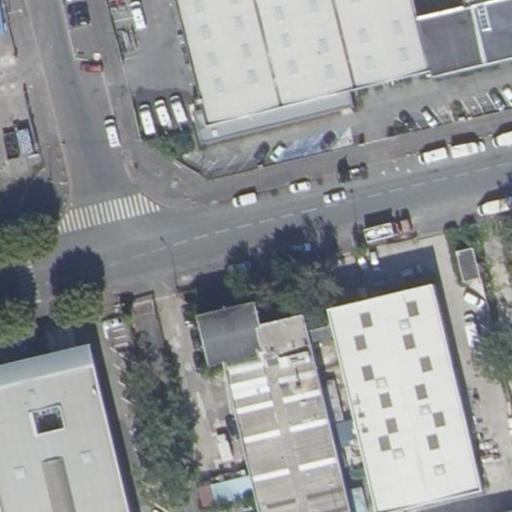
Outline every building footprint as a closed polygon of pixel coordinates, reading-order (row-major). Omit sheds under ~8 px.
[(511,0),(180,0),(208,113),(198,115),(205,148),(345,113),(341,96),(487,59),(490,65),(511,59),(511,0)] [(466,284),(482,280),(475,250),(458,255),(466,284)] [(441,286),(336,310),(383,511),(398,511),(490,491),(441,286)] [(357,511),(310,315),(264,325),(258,304),(209,317),(220,362),(231,360),(253,451),(267,511),(357,511)] [(137,511),(100,358),(0,381),(0,464),(11,511),(137,511)] [(267,511),(253,451),(238,455),(251,511),(267,511)]
